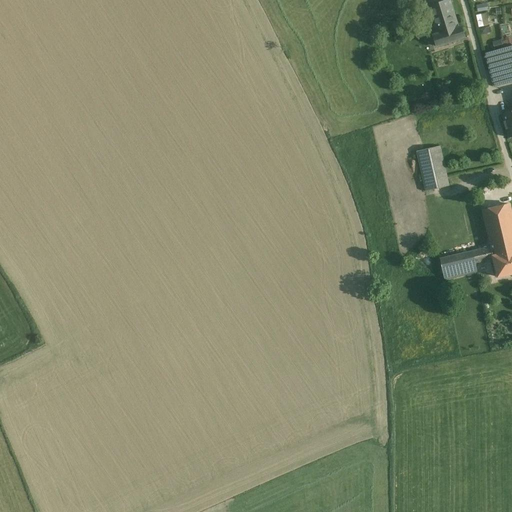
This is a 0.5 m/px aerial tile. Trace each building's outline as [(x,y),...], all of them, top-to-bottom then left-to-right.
[(462,39),(451,0),(449,0),(425,7),(436,47),(462,39)] [(486,3),(476,6),(477,12),(488,10),(486,3)] [(476,14),(478,26),(488,25),(487,13),(476,14)] [(511,47),(484,55),(493,88),(511,82),(511,47)] [(511,111),(500,114),(507,139),(511,137),(511,111)] [(448,187),(440,146),(415,151),(423,192),(448,187)] [(488,246),(439,259),(444,279),(494,266),(497,278),(511,274),(511,221),(507,204),(479,212),(488,246)]
